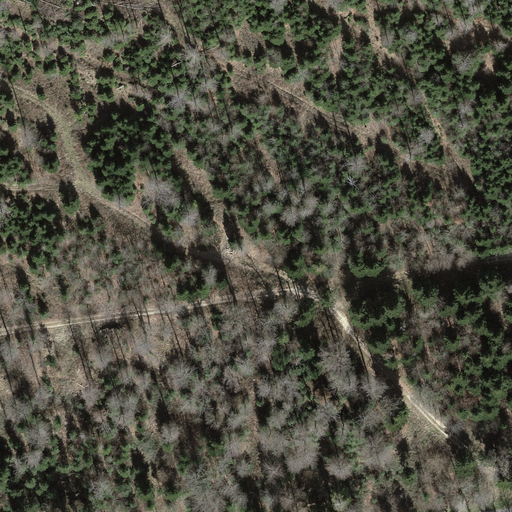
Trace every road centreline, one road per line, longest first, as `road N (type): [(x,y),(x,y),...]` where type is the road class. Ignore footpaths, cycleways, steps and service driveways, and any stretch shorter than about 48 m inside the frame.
road 1 (track): [(0,336),(311,288),(447,436),(511,486)]
road 2 (track): [(311,288),(511,257)]
